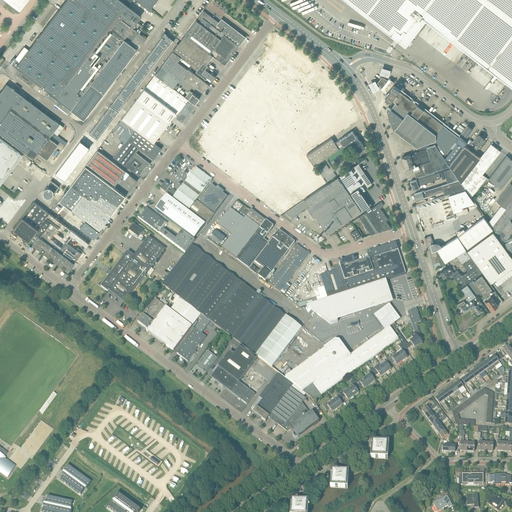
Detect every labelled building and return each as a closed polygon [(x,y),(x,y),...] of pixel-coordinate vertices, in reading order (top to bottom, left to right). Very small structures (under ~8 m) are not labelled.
[(0,0),(0,53),(28,16),(19,9),(6,0),(0,0)] [(6,0),(19,9),(25,0),(6,0)] [(13,60),(10,63),(30,77),(29,78),(19,71),(16,75),(31,86),(34,82),(30,79),(30,78),(48,92),(46,95),(58,105),(68,112),(70,109),(75,112),(83,118),(103,92),(137,47),(139,48),(146,39),(142,36),(132,27),(141,15),(128,6),(122,2),(120,0),(65,0),(28,50),(24,55),(23,54),(21,52),(16,58),(15,57),(13,60)] [(123,0),(122,2),(128,6),(132,0),(137,0),(149,9),(155,0),(123,0)] [(405,47),(422,25),(421,25),(426,18),(511,84),(511,0),(347,0),(389,33),(389,34),(405,47)] [(203,10),(185,35),(213,56),(225,65),(229,60),(239,46),(246,37),(245,38),(242,35),(240,33),(221,19),(222,19),(221,19),(219,22),(203,10)] [(91,132),(89,134),(97,140),(106,128),(127,102),(134,92),(140,83),(143,79),(173,40),(166,35),(167,34),(165,32),(164,33),(163,35),(164,36),(91,132)] [(178,44),(173,51),(175,53),(181,57),(197,69),(203,62),(206,64),(213,56),(185,35),(178,44)] [(173,51),(162,65),(178,78),(182,73),(186,76),(184,79),(203,94),(209,85),(194,73),(189,70),(188,69),(186,67),(185,66),(178,61),(181,57),(175,53),(173,51)] [(262,69),(237,101),(237,102),(244,107),(250,112),(256,117),(263,121),(269,126),(276,131),(282,136),(288,141),(295,146),(301,150),(307,155),(352,123),(339,113),(342,108),(287,66),(287,67),(272,55),(262,69)] [(196,71),(195,71),(196,71),(205,79),(206,79),(207,77),(213,81),(216,77),(211,74),(214,70),(211,68),(208,65),(206,64),(203,62),(197,69),(196,71)] [(162,65),(155,74),(167,83),(176,90),(178,86),(176,85),(174,83),(178,78),(162,65)] [(381,66),(379,72),(388,75),(390,68),(381,66)] [(155,74),(143,90),(151,96),(177,116),(175,117),(182,122),(193,106),(195,104),(185,97),(176,90),(167,83),(155,74)] [(381,89),(385,93),(394,82),(389,78),(387,81),(382,78),(378,83),(383,86),(381,89)] [(375,79),(369,82),(373,90),(379,87),(375,79)] [(0,133),(33,158),(37,153),(46,160),(57,145),(48,138),(53,132),(57,135),(60,132),(63,127),(6,84),(2,88),(0,91),(0,133)] [(435,140),(445,154),(455,141),(459,136),(448,128),(399,90),(400,89),(395,85),(385,96),(390,101),(391,99),(396,103),(391,109),(388,107),(386,109),(393,131),(394,129),(416,146),(435,140)] [(143,90),(121,118),(129,124),(131,125),(135,129),(154,142),(173,116),(175,117),(177,116),(151,96),(143,90)] [(190,91),(185,97),(195,104),(199,98),(190,91)] [(231,97),(222,109),(228,114),(237,102),(237,101),(231,97)] [(237,102),(228,114),(234,119),(244,107),(237,102)] [(244,107),(234,119),(241,124),(250,112),(244,107)] [(250,112),(241,124),(247,129),(256,117),(250,112)] [(256,117),(247,129),(254,134),(263,121),(256,117)] [(263,121),(254,134),(260,138),(269,126),(263,121)] [(125,143),(114,157),(125,166),(128,161),(129,161),(131,162),(135,157),(142,163),(138,168),(136,167),(132,171),(138,176),(139,176),(141,173),(142,172),(146,166),(147,167),(150,163),(135,152),(139,148),(153,159),(162,148),(154,142),(135,129),(131,125),(127,130),(126,129),(119,139),(125,143)] [(467,136),(472,130),(467,125),(462,132),(467,136)] [(269,126),(260,138),(266,143),(276,131),(269,126)] [(208,127),(202,135),(209,140),(215,132),(208,127)] [(276,131),(266,143),(273,148),(282,136),(276,131)] [(351,132),(335,143),(339,149),(345,145),(356,137),(352,131),(351,132)] [(209,140),(203,148),(209,153),(215,145),(221,137),(215,132),(209,140)] [(67,143),(55,134),(53,137),(65,146),(67,143)] [(202,135),(196,143),(203,148),(209,140),(202,135)] [(476,144),(472,149),(475,151),(479,146),(485,139),(484,138),(483,137),(479,135),(478,135),(477,137),(474,142),(476,144)] [(282,136),(273,148),(279,153),(288,141),(282,136)] [(356,137),(345,145),(347,148),(352,144),(358,152),(360,151),(361,151),(361,150),(365,148),(359,139),(358,137),(357,136),(356,137)] [(451,163),(464,145),(467,142),(459,136),(455,141),(457,143),(445,158),(451,163)] [(221,137),(215,145),(221,149),(228,141),(221,137)] [(0,178),(19,153),(0,138),(0,178)] [(316,148),(307,155),(309,158),(314,166),(339,149),(335,143),(332,138),(316,148)] [(80,140),(78,144),(87,151),(90,148),(80,140)] [(221,149),(215,157),(222,162),(228,154),(234,146),(228,141),(221,149)] [(288,141),(279,153),(285,158),(295,146),(288,141)] [(78,144),(75,148),(84,155),(87,151),(78,144)] [(500,151),(491,144),(480,158),(473,167),(482,175),(500,151)] [(215,145),(209,153),(215,157),(221,149),(215,145)] [(443,171),(451,168),(449,165),(435,145),(426,148),(427,149),(410,155),(410,154),(402,157),(406,169),(412,167),(417,179),(438,172),(440,172),(443,171)] [(451,168),(459,180),(461,183),(473,167),(480,158),(464,145),(451,163),(449,165),(451,168)] [(228,154),(222,162),(228,167),(234,159),(240,151),(234,146),(228,154)] [(295,146),(285,158),(292,163),(301,150),(295,146)] [(75,148),(72,151),(82,159),(84,155),(75,148)] [(126,171),(98,150),(87,164),(115,185),(120,178),(121,179),(122,179),(123,177),(123,176),(122,176),(126,171)] [(301,150),(292,163),(297,167),(307,155),(301,150)] [(72,151),(69,155),(79,162),(82,159),(72,151)] [(240,151),(234,159),(241,164),(247,156),(240,151)] [(69,155),(67,159),(76,166),(79,162),(69,155)] [(307,155),(297,167),(304,172),(311,162),(307,155)] [(241,164),(235,172),(242,177),(254,161),(247,156),(241,164)] [(488,179),(489,179),(501,189),(511,174),(511,160),(506,156),(488,179)] [(67,159),(64,162),(73,169),(76,166),(67,159)] [(234,159),(228,167),(235,172),(241,164),(234,159)] [(64,162),(61,166),(71,173),(73,169),(64,162)] [(311,162),(304,172),(310,176),(310,177),(316,169),(311,162)] [(303,201),(285,213),(292,218),(307,208),(309,207),(316,217),(327,233),(366,207),(368,210),(371,208),(369,205),(360,192),(372,184),(358,164),(327,185),(303,201)] [(259,165),(246,181),(254,186),(260,178),(266,170),(259,165)] [(61,166),(58,169),(68,177),(71,173),(61,166)] [(79,227),(93,238),(94,238),(103,226),(102,226),(125,196),(85,166),(67,190),(59,201),(84,220),(83,222),(79,227)] [(473,167),(461,183),(465,189),(471,197),(486,178),(482,175),(473,167)] [(167,195),(180,204),(200,220),(207,224),(214,215),(196,201),(212,180),(204,174),(196,168),(180,189),(178,191),(177,192),(172,189),(170,191),(167,195)] [(451,168),(443,171),(445,177),(447,182),(454,180),(454,181),(459,180),(451,168)] [(58,169),(55,173),(65,180),(68,177),(58,169)] [(310,176),(304,184),(315,193),(327,185),(316,169),(310,177),(310,176)] [(260,178),(254,186),(260,191),(266,183),(272,175),(266,170),(260,178)] [(438,172),(417,179),(410,182),(413,190),(419,188),(417,184),(421,182),(421,184),(440,178),(438,172)] [(125,180),(133,186),(137,180),(136,179),(129,174),(125,180)] [(266,183),(260,191),(266,196),(272,188),(278,180),(272,175),(266,183)] [(47,184),(56,191),(59,187),(50,180),(47,184)] [(272,188),(266,196),(273,201),(279,193),(285,185),(278,180),(272,188)] [(442,185),(425,191),(426,194),(427,196),(443,191),(445,196),(465,189),(461,183),(459,180),(454,181),(442,185)] [(170,191),(168,189),(170,186),(165,182),(160,189),(167,195),(170,191)] [(511,184),(510,183),(496,202),(506,209),(510,203),(506,200),(511,192),(511,191),(510,191),(511,188),(511,184)] [(304,184),(297,194),(304,200),(315,193),(304,184)] [(214,214),(227,197),(222,194),(223,192),(217,187),(216,189),(211,185),(198,202),(214,214)] [(279,193),(273,201),(279,206),(285,198),(291,190),(285,185),(279,193)] [(291,190),(285,198),(296,206),(304,200),(297,194),(291,190)] [(465,190),(448,195),(453,209),(474,203),(465,190)] [(425,191),(414,194),(416,200),(424,197),(427,196),(426,194),(425,191)] [(205,225),(166,195),(155,210),(194,239),(205,225)] [(285,198),(279,206),(287,212),(296,206),(285,198)] [(506,209),(492,226),(494,230),(504,243),(511,232),(511,221),(510,220),(511,216),(511,200),(510,203),(506,209)] [(230,209),(218,225),(231,235),(250,211),(244,206),(244,207),(237,202),(237,201),(230,209)] [(34,202),(13,229),(20,234),(24,237),(46,254),(49,256),(56,262),(58,263),(64,267),(68,271),(75,262),(76,261),(79,256),(80,255),(81,253),(67,242),(69,240),(71,237),(72,236),(86,247),(89,243),(50,213),(34,202)] [(368,210),(351,222),(353,224),(360,219),(371,235),(391,228),(386,221),(388,219),(386,217),(385,215),(382,211),(380,208),(383,206),(381,202),(371,208),(368,210)] [(145,208),(138,217),(138,218),(159,234),(185,253),(192,245),(195,240),(182,231),(178,236),(176,239),(163,229),(164,227),(167,224),(147,208),(145,208)] [(231,236),(222,248),(237,260),(245,248),(266,221),(251,210),(250,211),(231,235),(231,236)] [(484,217),(459,235),(467,248),(493,229),(484,217)] [(245,248),(237,260),(249,269),(252,265),(254,264),(255,262),(268,245),(267,244),(268,243),(264,240),(273,227),(266,221),(245,248)] [(134,224),(129,231),(128,232),(129,231),(138,238),(137,239),(138,239),(143,232),(134,224)] [(356,230),(355,230),(351,233),(355,240),(361,236),(356,229),(356,230)] [(268,245),(255,262),(264,269),(258,276),(265,281),(294,243),(290,239),(284,235),(283,234),(282,233),(279,231),(274,237),(273,236),(268,243),(267,244),(268,245)] [(511,266),(511,256),(493,231),(466,250),(490,283),(495,279),(499,284),(511,274),(511,267),(511,266)] [(436,268),(441,266),(440,265),(466,249),(457,237),(439,247),(439,244),(436,243),(434,244),(431,235),(424,237),(433,263),(434,262),(436,268)] [(106,278),(101,285),(102,286),(101,287),(106,291),(107,292),(108,292),(109,291),(125,303),(125,302),(147,274),(151,268),(165,250),(148,237),(146,240),(134,256),(128,252),(127,252),(126,251),(122,256),(124,257),(113,272),(110,270),(110,271),(108,273),(109,274),(110,275),(107,279),(106,278)] [(334,272),(320,276),(326,295),(328,299),(374,284),(386,280),(406,274),(398,250),(397,247),(396,244),(393,245),(392,245),(391,245),(375,251),(367,253),(369,259),(369,260),(355,265),(355,263),(354,259),(339,264),(340,267),(341,269),(334,272)] [(179,261),(161,284),(162,285),(173,293),(174,294),(204,254),(192,245),(185,253),(185,254),(183,256),(179,261)] [(280,293),(303,264),(310,254),(297,245),(268,283),(280,293)] [(453,273),(451,274),(453,276),(461,288),(468,300),(469,299),(471,298),(476,295),(467,284),(472,280),(475,278),(482,272),(465,250),(456,256),(468,271),(461,276),(459,272),(457,270),(453,273)] [(204,254),(174,294),(185,302),(215,262),(204,254)] [(215,262),(185,302),(196,311),(226,271),(215,262)] [(252,265),(249,269),(256,274),(259,270),(252,265)] [(450,267),(440,272),(443,278),(448,276),(451,274),(453,273),(452,270),(450,267)] [(226,271),(196,311),(201,315),(207,319),(238,279),(226,271)] [(472,280),(467,284),(476,295),(481,292),(486,299),(491,296),(490,295),(493,292),(481,276),(473,282),(472,280)] [(238,279),(207,319),(211,322),(221,330),(232,338),(262,298),(238,279)] [(328,299),(307,306),(330,324),(338,322),(337,320),(337,318),(375,306),(374,303),(376,302),(376,303),(384,300),(388,298),(383,282),(386,281),(386,280),(374,284),(328,299)] [(141,317),(138,322),(145,328),(146,331),(148,332),(149,333),(150,334),(152,335),(163,343),(164,344),(166,346),(170,349),(173,351),(174,351),(199,318),(201,315),(196,311),(185,302),(174,294),(170,300),(175,304),(170,310),(155,299),(143,315),(141,317)] [(464,301),(457,305),(459,308),(461,307),(464,313),(474,308),(477,312),(476,312),(478,315),(484,311),(482,308),(480,309),(478,306),(482,303),(476,295),(471,298),(472,300),(470,301),(465,304),(464,301)] [(487,300),(485,301),(492,310),(498,306),(491,296),(486,299),(487,300)] [(262,298),(232,338),(233,338),(241,345),(242,345),(243,346),(273,307),(262,298)] [(390,304),(374,314),(385,329),(401,318),(390,304)] [(273,307),(243,346),(255,355),(285,315),(273,307)] [(407,312),(412,325),(416,324),(421,322),(417,308),(407,312)] [(195,329),(177,353),(178,354),(179,355),(188,361),(198,347),(199,347),(200,346),(199,346),(206,337),(202,334),(211,322),(207,319),(201,315),(199,318),(202,320),(195,329)] [(285,315),(255,355),(258,358),(271,368),(302,328),(285,315)] [(412,325),(412,326),(415,334),(411,336),(414,339),(407,344),(405,341),(401,343),(406,350),(413,345),(415,348),(422,343),(418,338),(421,335),(419,332),(416,324),(412,325)] [(310,397),(313,401),(398,339),(393,332),(390,327),(370,341),(349,357),(302,391),(310,397)] [(396,329),(393,332),(398,339),(401,343),(405,341),(402,337),(400,335),(398,332),(396,329)] [(233,338),(228,344),(237,350),(241,345),(233,338)] [(325,349),(285,378),(294,385),(302,391),(349,357),(349,356),(339,342),(335,341),(326,348),(325,349)] [(402,351),(397,355),(402,361),(407,358),(403,352),(406,350),(401,343),(398,346),(402,351)] [(211,377),(226,389),(247,405),(255,395),(242,385),(239,383),(251,368),(258,358),(255,355),(243,346),(242,345),(235,355),(230,352),(219,366),(218,365),(213,372),(214,373),(211,377)] [(511,351),(511,350),(509,346),(502,352),(505,357),(507,355),(511,351)] [(208,351),(197,366),(206,374),(210,369),(212,366),(218,358),(208,351)] [(387,358),(392,364),(395,362),(397,365),(402,361),(397,355),(395,352),(390,355),(390,356),(387,358)] [(495,356),(490,359),(496,367),(501,364),(495,356)] [(389,366),(392,364),(387,358),(384,360),(386,363),(381,366),(386,373),(391,369),(389,366)] [(490,359),(485,363),(490,370),(491,371),(494,369),(496,367),(490,359)] [(485,363),(480,366),(484,372),(486,370),(488,372),(490,370),(485,363)] [(371,370),(376,376),(378,374),(381,377),(386,373),(381,366),(379,364),(371,370)] [(480,366),(476,370),(480,375),(484,372),(480,366)] [(370,374),(365,378),(370,385),(375,381),(373,378),(376,376),(371,370),(368,372),(370,374)] [(476,370),(471,373),(475,378),(480,375),(476,370)] [(262,399),(255,409),(253,411),(266,421),(269,418),(292,388),(294,385),(285,378),(278,373),(259,397),(262,399)] [(471,373),(466,376),(470,382),(475,378),(471,373)] [(466,376),(461,380),(465,385),(470,382),(466,376)] [(370,385),(365,378),(359,382),(358,380),(355,382),(359,388),(362,386),(364,389),(370,385)] [(458,390),(463,387),(459,381),(454,385),(458,390)] [(351,388),(348,390),(353,397),(359,393),(357,390),(359,388),(355,382),(349,386),(351,388)] [(461,394),(458,390),(454,385),(450,388),(454,394),(456,397),(461,394)] [(292,388),(269,418),(286,431),(290,429),(290,428),(310,413),(302,403),(306,398),(292,388)] [(454,394),(450,388),(445,392),(449,397),(454,394)] [(348,401),(353,397),(348,390),(343,394),(342,391),(339,394),(343,400),(346,398),(348,401)] [(449,397),(445,392),(440,395),(444,401),(449,397)] [(53,394),(39,413),(42,415),(57,396),(53,394)] [(337,398),(332,402),(337,409),(343,405),(340,402),(343,400),(339,394),(336,396),(337,398)] [(440,404),(444,401),(440,395),(436,399),(440,404)] [(430,404),(421,410),(425,415),(430,411),(437,407),(438,405),(435,400),(432,402),(434,405),(431,407),(430,404)] [(332,412),(337,409),(332,402),(327,405),(326,403),(323,405),(327,411),(330,409),(332,412)] [(430,411),(425,415),(428,420),(434,416),(430,411)] [(290,428),(290,429),(297,438),(319,422),(312,412),(310,413),(290,428)] [(434,416),(428,420),(432,425),(437,421),(440,419),(436,414),(434,416)] [(437,421),(432,425),(435,429),(441,425),(439,423),(437,421)] [(441,425),(435,429),(439,434),(444,430),(441,425)] [(444,430),(439,434),(442,439),(448,435),(444,430)] [(458,435),(458,437),(461,437),(461,439),(460,451),(467,452),(467,443),(464,443),(464,439),(464,431),(463,431),(462,431),(462,433),(459,432),(458,435)] [(376,441),(375,443),(374,443),(373,444),(371,444),(371,449),(371,458),(388,459),(388,452),(389,442),(376,441)] [(0,471),(7,477),(15,467),(7,461),(4,459),(5,457),(0,453),(0,471)] [(87,488),(91,482),(68,465),(62,472),(64,474),(60,479),(81,494),(86,487),(87,488)] [(331,479),(331,482),(330,487),(348,488),(349,475),(349,471),(336,470),(335,470),(335,472),(333,472),(333,474),(331,474),(331,479)] [(462,477),(459,477),(459,478),(459,485),(468,485),(468,484),(474,484),(474,485),(482,485),(482,484),(483,484),(483,474),(470,474),(468,474),(462,474),(462,477)] [(494,475),(488,475),(488,477),(488,481),(488,483),(493,483),(493,482),(494,482),(495,482),(495,484),(499,484),(499,482),(506,482),(505,485),(509,485),(509,483),(511,483),(511,476),(508,476),(506,476),(506,474),(494,474),(494,475)] [(112,502),(108,507),(114,511),(139,511),(141,510),(117,493),(113,499),(115,500),(113,502),(112,502)] [(433,502),(438,511),(442,510),(441,509),(448,505),(449,507),(452,505),(447,495),(443,497),(437,501),(437,500),(433,502)] [(466,501),(467,505),(474,505),(474,508),(479,508),(477,495),(473,495),(473,496),(466,496),(466,501)] [(506,502),(503,500),(502,500),(496,496),(495,497),(492,495),(487,503),(498,511),(505,503),(506,502)] [(71,511),(72,510),(70,510),(72,502),(47,496),(46,503),(44,503),(42,511),(45,511),(71,511)] [(291,503),(290,511),(307,511),(309,500),(295,499),(295,501),(293,501),(293,503),(291,503)]
